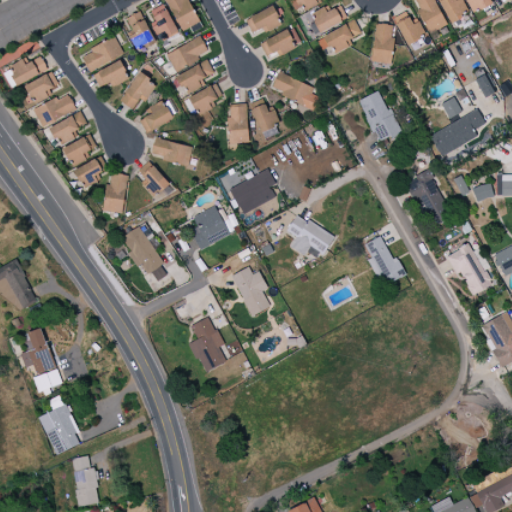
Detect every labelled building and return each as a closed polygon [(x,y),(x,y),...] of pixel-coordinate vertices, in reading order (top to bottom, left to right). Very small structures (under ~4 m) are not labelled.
[(166,0),(179,31),(198,24),(189,0),(166,0)] [(324,0),(289,0),(295,10),(302,7),(304,11),(324,0)] [(446,26),(434,0),(414,0),(428,34),(446,26)] [(462,0),(456,0),(455,1),(454,0),(438,0),(449,23),(469,14),(462,0)] [(471,14),(491,6),(489,0),(466,0),(465,1),(471,14)] [(245,17),(250,33),(262,29),(263,32),(280,27),(277,17),(281,16),(278,6),(245,17)] [(318,32),(347,21),(341,6),(326,12),(325,8),(311,14),(318,32)] [(152,27),(157,41),(177,34),(168,10),(153,16),(157,26),(152,27)] [(138,50),(154,44),(140,12),(126,18),(133,34),(131,35),(138,50)] [(407,46),(426,36),(419,22),(413,25),(409,17),(395,24),(407,46)] [(316,39),(321,51),(331,46),(335,54),(352,47),(349,39),(360,35),(355,23),(316,39)] [(373,63),(392,64),(393,38),(391,38),(391,25),(374,25),(373,63)] [(265,57),(276,52),(277,56),(301,47),(293,28),(259,42),(265,57)] [(166,53),(174,72),(200,61),(198,55),(207,51),(200,38),(166,53)] [(88,72),(123,57),(116,39),(80,54),(88,72)] [(23,62),(7,68),(14,85),(47,73),(42,57),(24,64),(23,62)] [(110,83),(112,88),(129,79),(120,61),(92,75),(99,89),(110,83)] [(185,95),(204,86),(201,80),(213,75),(207,61),(176,76),(185,95)] [(24,86),(34,105),(52,96),(49,90),(58,85),(51,72),(24,86)] [(313,88),(278,72),(270,91),(314,110),(319,98),(310,94),(313,88)] [(144,102),(157,85),(139,73),(119,101),(132,110),(140,99),(144,102)] [(476,79),(484,98),(496,93),(488,74),(476,79)] [(504,97),(511,92),(511,89),(507,81),(498,86),(504,97)] [(189,98),(198,116),(214,108),(211,103),(221,97),(215,84),(189,98)] [(378,144),(399,134),(379,91),(358,101),(378,144)] [(41,127),(75,111),(67,94),(33,110),(41,127)] [(461,113),(453,98),(440,105),(449,120),(461,113)] [(149,109),(151,114),(139,120),(145,133),(176,117),(167,99),(149,109)] [(262,140),(281,134),(273,111),(268,113),(265,105),(252,109),(262,140)] [(229,145),(248,145),(247,106),(228,106),(229,145)] [(429,136),(441,157),(476,138),(472,131),(484,125),(476,110),(429,136)] [(85,126),(80,115),(50,125),(57,145),(75,139),(72,131),(85,126)] [(95,148),(88,135),(62,149),(72,167),(86,159),(83,154),(95,148)] [(151,155),(162,157),(162,162),(188,166),(191,145),(154,140),(151,155)] [(100,180),(97,174),(105,171),(101,159),(74,169),(81,188),(100,180)] [(142,176),(148,183),(143,187),(153,199),(170,184),(153,166),(142,176)] [(242,215),(275,198),(270,188),(275,185),(267,169),(228,190),(242,215)] [(404,184),(413,201),(419,198),(433,227),(452,217),(429,171),(404,184)] [(125,175),(111,174),(110,184),(104,184),(103,213),(124,214),(125,175)] [(511,175),(496,175),(495,196),(511,196),(511,175)] [(493,198),(490,184),(472,188),(475,202),(493,198)] [(310,188),(301,187),(299,200),(308,202),(310,188)] [(228,238),(217,208),(189,218),(200,248),(228,238)] [(333,238),(297,215),(286,232),(295,238),(289,247),(303,256),(309,246),(323,255),(333,238)] [(164,265),(154,248),(159,245),(145,223),(120,239),(138,268),(141,266),(147,275),(151,273),(157,282),(166,276),(160,268),(164,265)] [(382,287),(402,278),(383,236),(364,245),(371,259),(369,260),(382,287)] [(490,287),(470,244),(449,254),(468,297),(490,287)] [(511,245),(493,254),(500,270),(511,265),(511,266),(511,245)] [(0,269),(0,290),(12,315),(37,303),(17,261),(0,269)] [(232,276),(249,317),(269,308),(262,291),(267,289),(259,272),(252,275),(249,268),(232,276)] [(511,326),(506,314),(479,326),(500,369),(511,363),(511,362),(510,357),(511,356),(511,326)] [(225,363),(218,348),(222,346),(209,317),(190,326),(197,340),(189,344),(203,373),(225,363)] [(24,369),(33,366),(35,373),(53,369),(43,328),(27,333),(32,351),(20,354),(24,369)] [(33,377),(38,394),(62,386),(57,370),(33,377)] [(81,444),(66,406),(39,417),(54,455),(81,444)] [(78,507),(99,503),(93,468),(90,468),(88,456),(70,460),(78,507)] [(511,466),(471,481),(476,495),(471,497),(475,509),(482,506),(484,511),(491,511),(507,507),(504,498),(511,495),(511,497),(511,466)] [(321,511),(315,498),(287,511),(321,511)] [(473,511),(468,498),(452,505),(449,498),(430,506),(432,511),(473,511)]
